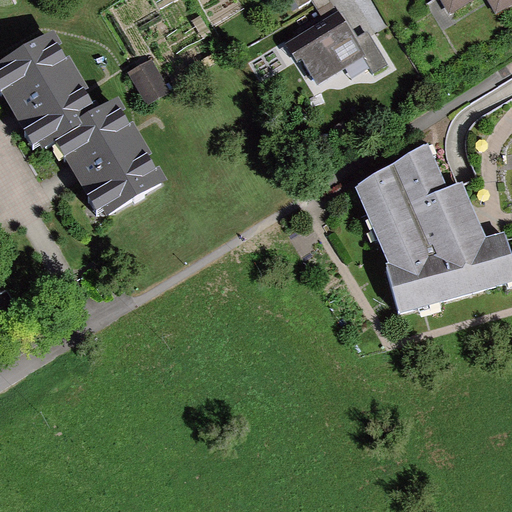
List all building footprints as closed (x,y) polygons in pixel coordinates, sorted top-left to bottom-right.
[(511,0),(448,0),(460,20),(494,0),(504,16),(511,10),(511,0)] [(341,17),(299,48),(329,90),(365,64),(374,77),(390,65),(369,37),(361,44),(341,17)] [(0,78),(44,154),(59,146),(82,132),(80,128),(96,119),(52,44),(0,73),(0,78)] [(158,68),(137,79),(151,107),(172,97),(158,68)] [(115,108),(96,119),(80,128),(82,132),(59,146),(103,222),(161,188),(115,108)] [(444,157),(356,189),(408,329),(511,290),(511,239),(496,245),(476,189),(459,196),(444,157)]
